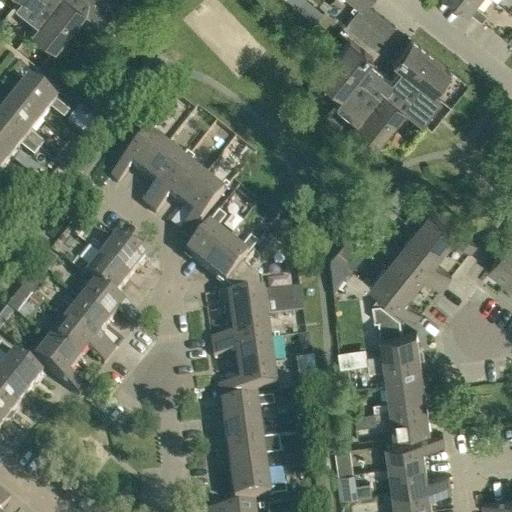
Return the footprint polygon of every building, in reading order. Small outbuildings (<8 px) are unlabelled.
[(30,30),(54,49),(85,10),(101,22),(118,0),(17,0),(14,6),(36,23),(30,30)] [(310,22),(317,13),(302,0),(298,0),(292,7),(310,22)] [(454,0),(482,22),(488,15),(475,5),(478,0),(454,0)] [(395,26),(364,1),(361,5),(345,25),(376,49),(395,26)] [(349,39),(318,78),(340,95),(334,102),(357,120),(351,128),(374,147),(404,109),(420,122),(439,98),(432,92),(450,70),(411,39),(392,63),(399,68),(390,79),(369,62),(372,57),(349,39)] [(28,79),(13,99),(37,118),(46,106),(64,119),(70,112),(28,79)] [(27,130),(37,118),(13,99),(0,114),(0,121),(39,150),(64,170),(68,165),(62,160),(63,159),(27,130)] [(68,123),(90,141),(102,126),(80,109),(68,123)] [(0,121),(0,149),(7,155),(17,143),(34,157),(39,150),(0,121)] [(396,131),(386,143),(395,150),(405,137),(396,131)] [(132,166),(144,175),(166,147),(146,132),(111,176),(119,183),(132,166)] [(149,207),(185,162),(166,147),(144,175),(156,184),(142,202),(149,207)] [(0,170),(0,163),(7,155),(0,149),(0,182),(8,189),(14,182),(0,170)] [(511,169),(511,155),(509,153),(502,161),(511,169)] [(182,205),(204,178),(185,162),(149,207),(156,213),(170,196),(182,205)] [(193,215),(180,232),(187,238),(223,193),(204,178),(182,205),(193,215)] [(267,192),(259,202),(265,207),(273,198),(267,192)] [(432,208),(416,227),(444,251),(454,239),(471,253),(477,245),(432,208)] [(91,218),(88,215),(83,211),(82,210),(68,229),(77,236),(91,218)] [(186,253),(205,268),(225,244),(213,234),(226,217),(219,211),(186,253)] [(280,240),(292,238),(290,222),(278,223),(280,240)] [(114,246),(104,259),(130,279),(145,260),(103,226),(98,233),(114,246)] [(402,246),(446,283),(452,276),(435,263),(444,251),(416,227),(402,246)] [(205,268),(225,284),(239,266),(258,242),(251,236),(237,254),(225,244),(205,268)] [(511,276),(511,239),(488,267),(507,282),(511,276)] [(402,246),(386,265),(415,288),(424,277),(440,290),(446,283),(402,246)] [(51,251),(38,268),(46,274),(59,257),(51,251)] [(72,266),(95,284),(114,298),(130,279),(104,259),(94,272),(77,258),(72,266)] [(336,258),(329,267),(333,298),(353,272),(352,270),(336,258)] [(371,286),(383,295),(400,308),(416,321),(422,313),(406,300),(415,288),(386,265),(370,285),(371,286)] [(230,319),(266,314),(261,279),(254,273),(246,272),(239,266),(225,284),(218,293),(219,300),(227,299),(230,319)] [(46,276),(37,269),(22,288),(31,295),(46,276)] [(141,319),(114,298),(95,284),(80,302),(108,325),(118,313),(135,326),(141,319)] [(367,355),(368,363),(421,356),(418,332),(403,334),(400,319),(395,315),(400,308),(383,295),(371,286),(363,298),(372,306),(375,321),(380,321),(384,353),(367,355)] [(108,325),(80,302),(64,322),(110,357),(116,351),(99,337),(108,325)] [(210,337),(212,347),(269,339),(266,314),(230,319),(232,334),(210,337)] [(64,322),(49,341),(78,362),(88,351),(105,364),(110,357),(64,322)] [(234,353),(236,368),(273,362),(269,339),(212,347),(213,356),(234,353)] [(78,362),(49,341),(34,360),(63,383),(79,396),(86,387),(69,374),(78,362)] [(0,354),(8,361),(0,371),(0,374),(27,395),(42,376),(0,343),(0,354)] [(337,368),(364,363),(361,347),(334,352),(337,368)] [(421,356),(368,363),(370,372),(386,370),(389,383),(424,379),(421,356)] [(309,357),(291,358),(293,387),(311,386),(309,357)] [(276,388),(273,362),(236,368),(238,383),(218,386),(219,396),(276,388)] [(0,405),(12,415),(27,395),(0,374),(0,405)] [(374,403),(375,411),(428,404),(424,379),(389,383),(391,401),(374,403)] [(220,404),(224,429),(260,424),(257,408),(274,406),(273,397),(220,404)] [(431,429),(428,404),(375,411),(376,420),(393,417),(395,434),(431,429)] [(0,429),(12,415),(0,405),(0,429)] [(262,439),(260,424),(224,429),(227,452),(280,445),(279,437),(262,439)] [(446,445),(444,435),(386,444),(390,468),(427,463),(424,448),(446,445)] [(230,477),(266,471),(264,456),(281,453),(280,445),(227,452),(230,477)] [(344,463),(337,464),(339,476),(350,474),(349,467),(344,463)] [(390,468),(393,491),(451,484),(450,475),(429,478),(427,463),(390,468)] [(269,486),(266,471),(230,477),(234,501),(287,493),(285,484),(269,486)] [(356,485),(357,497),(371,495),(369,483),(356,485)] [(393,491),(396,511),(427,511),(433,511),(431,496),(452,493),(451,484),(393,491)] [(4,495),(0,499),(0,511),(1,511),(11,500),(4,495)] [(511,511),(511,499),(495,502),(483,504),(484,511),(500,511),(506,511),(511,511)]
